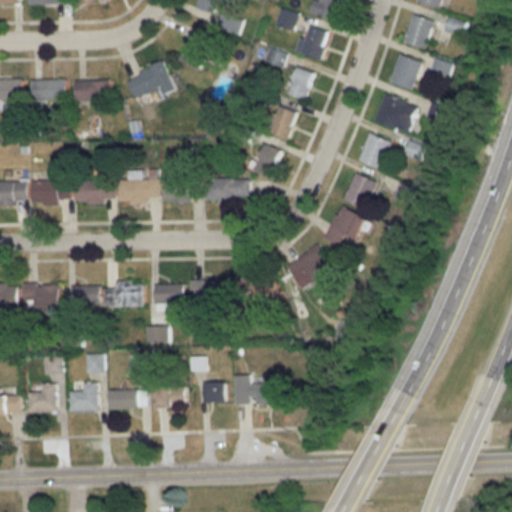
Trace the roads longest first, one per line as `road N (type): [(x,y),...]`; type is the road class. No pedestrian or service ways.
road 1 (tertiary): [(0,476),(511,459)]
road 2 (motorway): [(511,151),(468,267),(393,423)]
road 3 (residential): [(0,246),(215,241),(273,229)]
road 4 (residential): [(273,229),(309,184),(376,0)]
road 5 (residential): [(0,43),(113,39),(149,17),(158,0)]
